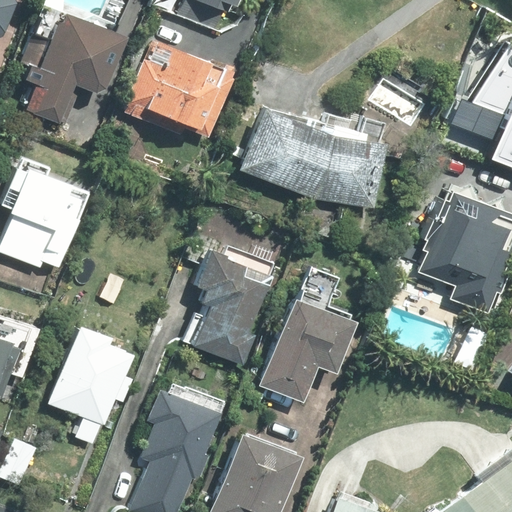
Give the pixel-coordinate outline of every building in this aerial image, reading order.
[(0,0),(0,41),(14,0),(0,0)] [(224,0),(157,0),(153,12),(234,41),(245,11),(223,3),(224,0)] [(116,38),(36,9),(9,82),(27,88),(20,106),(51,118),(64,84),(95,95),(116,38)] [(511,41),(499,34),(443,114),(489,132),(482,149),(511,160),(511,41)] [(213,69),(143,45),(119,115),(188,139),(213,69)] [(377,147),(250,107),(228,174),(356,214),(377,147)] [(0,253),(51,272),(86,181),(7,151),(0,168),(0,253)] [(395,282),(476,313),(511,219),(511,217),(431,186),(395,282)] [(179,341),(237,359),(269,263),(201,241),(185,290),(195,293),(179,341)] [(281,297),(249,384),(295,400),(307,365),(327,372),(346,320),(281,297)] [(0,313),(0,369),(15,374),(29,322),(0,313)] [(63,429),(96,442),(134,345),(59,316),(31,389),(73,405),(63,429)] [(511,360),(500,377),(511,386),(511,360)] [(123,503),(146,511),(174,511),(220,397),(152,371),(122,448),(142,455),(123,503)] [(0,431),(0,482),(10,486),(27,442),(0,431)] [(230,432),(204,511),(273,511),(293,452),(230,432)] [(511,511),(511,442),(418,511),(375,511),(332,491),(324,511),(511,511)]
